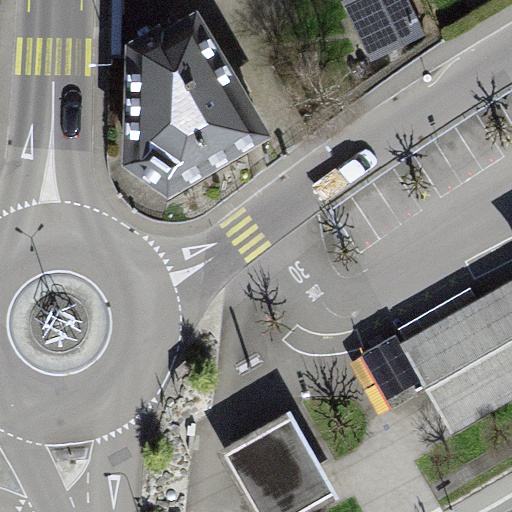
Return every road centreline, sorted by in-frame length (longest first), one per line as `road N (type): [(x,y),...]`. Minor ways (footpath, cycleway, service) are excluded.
road 1 (unclassified): [(145,293),(511,55)]
road 2 (primary): [(52,239),(52,0)]
road 3 (primary): [(68,419),(121,398),(139,376),(150,350),(145,293)]
